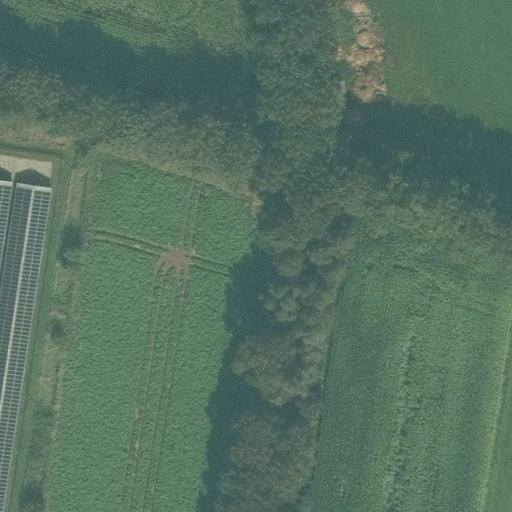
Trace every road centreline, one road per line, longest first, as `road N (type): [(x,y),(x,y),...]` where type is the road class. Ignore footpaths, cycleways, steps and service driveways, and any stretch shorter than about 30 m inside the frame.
road 1 (unclassified): [(511,217),(0,66)]
road 2 (track): [(326,160),(308,0)]
